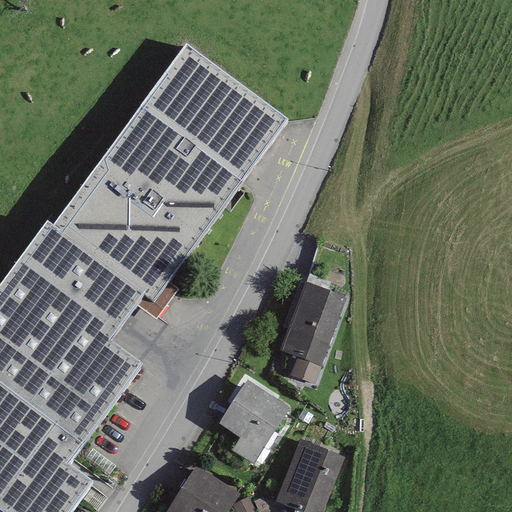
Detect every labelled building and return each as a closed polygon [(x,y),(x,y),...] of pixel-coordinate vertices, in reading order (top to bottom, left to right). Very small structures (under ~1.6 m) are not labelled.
[(0,511),(72,511),(92,486),(64,470),(138,371),(105,344),(138,297),(152,304),(285,123),(181,46),(47,227),(40,223),(0,277),(0,511)] [(341,301),(302,288),(279,355),(297,361),(290,381),(312,388),(341,301)] [(291,411),(240,382),(212,430),(235,443),(232,457),(256,471),(291,411)] [(326,511),(345,464),(300,446),(277,505),(294,511),(326,511)] [(229,511),(238,498),(192,470),(166,511),(229,511)]
